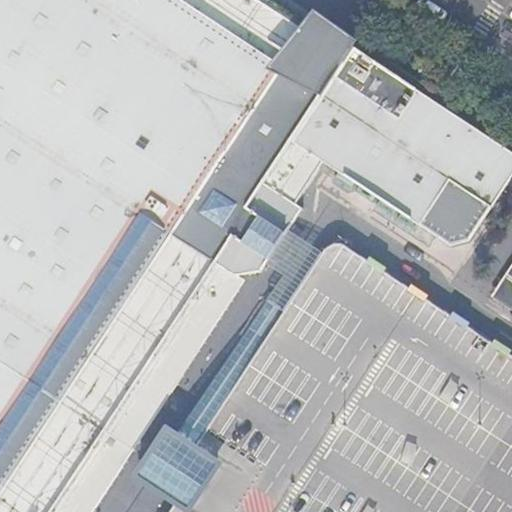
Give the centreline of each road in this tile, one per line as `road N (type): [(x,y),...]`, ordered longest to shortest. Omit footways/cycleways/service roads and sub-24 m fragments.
road 1 (unknown): [(303,354),(511,470)]
road 2 (unknown): [(267,413),(417,511)]
